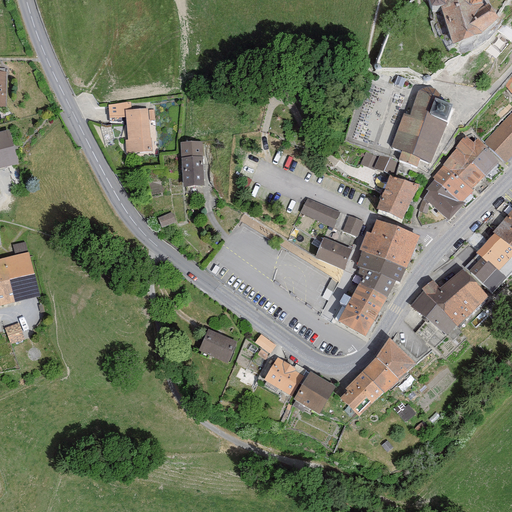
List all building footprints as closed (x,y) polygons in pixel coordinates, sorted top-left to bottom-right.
[(430,0),(434,7),(441,6),(455,46),(483,36),(499,20),(485,3),(483,0),(430,0)] [(10,73),(0,72),(0,106),(9,106),(10,73)] [(404,151),(401,159),(417,166),(420,158),(430,161),(446,122),(445,122),(428,115),(435,99),(437,93),(435,90),(428,87),(419,92),(411,117),(405,115),(393,148),(404,151)] [(452,106),(435,99),(428,115),(445,122),(452,106)] [(131,102),(109,104),(110,120),(125,118),(124,108),(132,107),(131,102)] [(150,108),(126,109),(129,151),(153,149),(150,108)] [(511,115),(486,142),(506,161),(511,153),(511,115)] [(11,127),(0,129),(0,167),(20,163),(11,127)] [(436,179),(461,201),(473,190),(471,188),(497,162),(478,140),(474,144),(466,137),(456,147),(458,149),(445,166),(434,177),(436,179)] [(203,140),(181,142),(184,185),(206,183),(203,140)] [(397,164),(381,156),(376,167),(393,174),(397,164)] [(392,178),(378,213),(402,222),(416,188),(392,178)] [(461,201),(436,179),(428,188),(430,191),(426,198),(449,218),(463,203),(461,201)] [(341,209),(305,194),(297,209),(334,225),(341,209)] [(511,203),(495,222),(511,234),(511,203)] [(163,227),(178,221),(174,212),(159,217),(163,227)] [(365,219),(350,213),(345,226),(360,233),(365,219)] [(419,237),(378,220),(372,234),(368,232),(360,250),(364,252),(406,269),(419,237)] [(477,242),(481,249),(509,269),(511,270),(511,234),(495,222),(477,242)] [(327,232),(319,252),(345,263),(354,242),(327,232)] [(481,249),(465,262),(492,288),(509,269),(481,249)] [(30,250),(0,257),(0,304),(41,294),(30,250)] [(400,281),(406,269),(364,252),(358,265),(365,268),(394,278),(400,281)] [(465,262),(429,285),(461,315),(492,288),(465,262)] [(340,320),(365,333),(394,278),(365,268),(351,298),(345,295),(341,302),(347,306),(340,320)] [(429,285),(416,298),(451,325),(461,315),(429,285)] [(19,322),(5,327),(12,344),(25,339),(19,322)] [(211,326),(201,349),(230,362),(240,339),(211,326)] [(262,331),(256,340),(273,351),(279,343),(262,331)] [(400,339),(386,358),(412,382),(430,368),(400,339)] [(305,371),(279,358),(269,378),(294,392),(305,371)] [(397,396),(412,382),(386,358),(371,374),(394,394),(397,396)] [(259,372),(242,363),(237,373),(254,381),(259,372)] [(371,418),(394,394),(371,374),(352,397),(350,399),(371,418)] [(343,390),(318,375),(305,397),(331,412),(343,390)]
